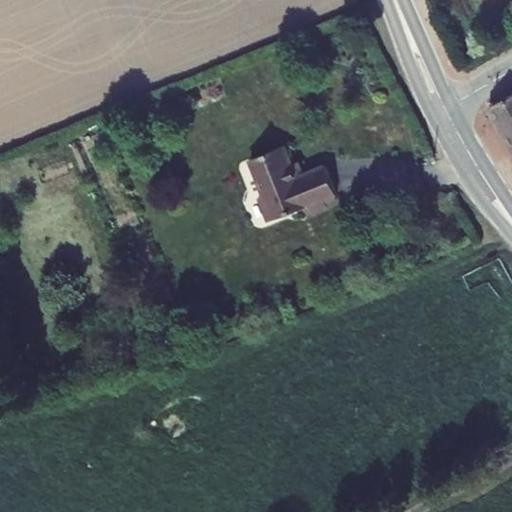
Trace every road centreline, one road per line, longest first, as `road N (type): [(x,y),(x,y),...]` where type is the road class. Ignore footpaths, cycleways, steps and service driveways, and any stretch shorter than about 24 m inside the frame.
road 1 (secondary): [(511,222),(445,114)]
road 2 (secondary): [(445,114),(394,0)]
